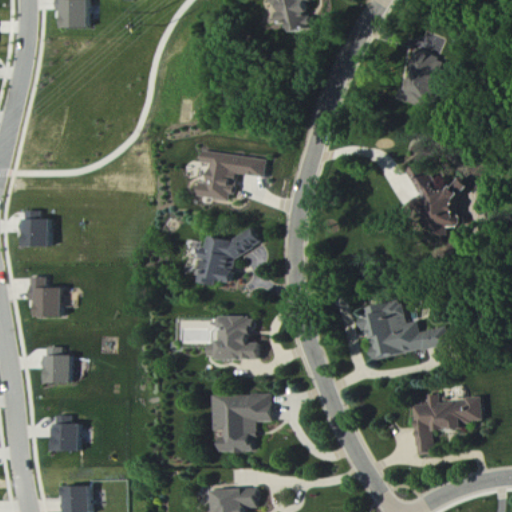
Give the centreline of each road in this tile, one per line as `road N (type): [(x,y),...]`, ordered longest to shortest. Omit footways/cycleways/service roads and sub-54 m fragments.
road 1 (residential): [(397,511),(328,388),(297,266),(301,208),(327,114),(383,0)]
road 2 (residential): [(30,0),(20,90),(0,166)]
